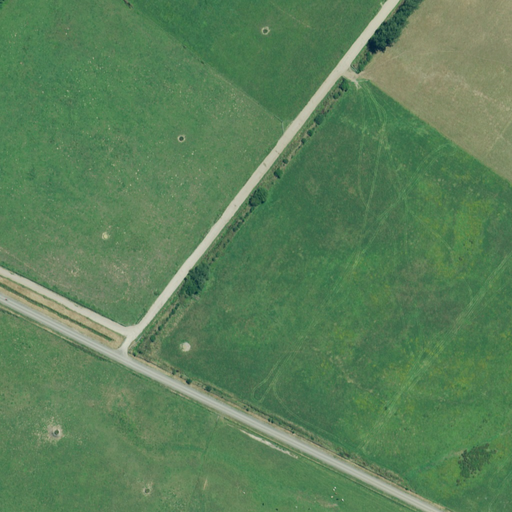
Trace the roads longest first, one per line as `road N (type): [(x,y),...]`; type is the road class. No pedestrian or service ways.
road 1 (track): [(436,511),(0,297)]
road 2 (track): [(114,355),(392,0)]
